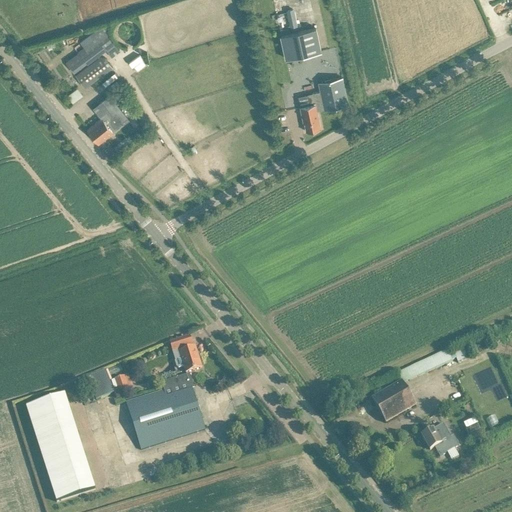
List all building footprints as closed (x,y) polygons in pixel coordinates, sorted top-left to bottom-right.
[(288,10),(292,29),(298,28),(294,9),(288,10)] [(316,27),(290,33),(289,27),(280,29),(282,35),(281,35),(286,58),(321,51),(316,27)] [(75,57),(67,64),(73,72),(81,65),(87,61),(88,62),(106,48),(112,57),(121,50),(114,42),(114,43),(106,32),(80,52),(81,53),(75,57)] [(100,57),(84,69),(76,75),(86,88),(110,69),(100,57)] [(348,104),(346,95),(342,77),(319,82),(321,91),(308,94),(310,104),(300,106),(304,123),(306,123),(308,131),(320,128),(316,110),(325,109),(348,104)] [(102,118),(88,129),(99,143),(130,118),(110,94),(93,107),(102,118)] [(190,337),(170,344),(178,370),(184,368),(186,374),(202,369),(195,348),(193,349),(190,337)] [(470,358),(466,347),(454,352),(458,363),(470,358)] [(403,383),(446,364),(452,361),(447,351),(398,373),(403,383)] [(190,375),(180,378),(161,384),(164,391),(126,403),(141,450),(205,430),(191,385),(193,384),(190,375)] [(114,381),(118,393),(133,387),(129,376),(114,381)] [(402,382),(380,395),(372,400),(386,424),(416,407),(402,382)] [(57,503),(96,491),(65,395),(26,407),(57,503)] [(464,424),(471,441),(482,436),(475,419),(464,424)] [(431,432),(422,437),(430,451),(435,449),(440,458),(459,446),(454,436),(451,438),(443,425),(434,430),(431,432)] [(214,447),(187,456),(190,466),(217,457),(214,447)]
